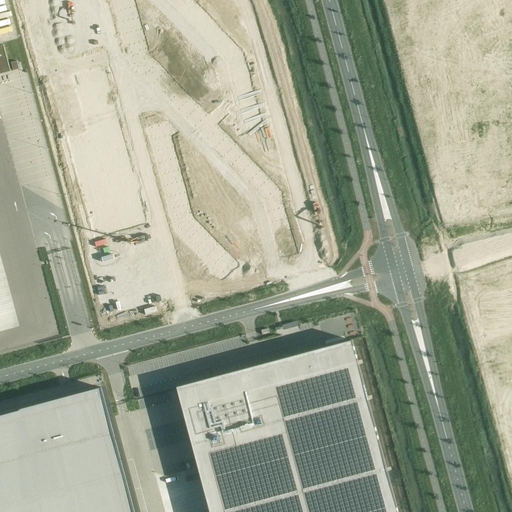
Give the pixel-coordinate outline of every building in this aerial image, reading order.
[(131,0),(119,0),(114,1),(117,13),(134,8),(131,0)] [(189,0),(187,0),(176,11),(184,20),(197,8),(189,0)] [(134,8),(117,13),(121,24),(137,20),(134,8)] [(197,8),(184,20),(193,29),(205,17),(197,8)] [(205,17),(193,29),(201,37),(213,25),(205,17)] [(137,20),(121,24),(124,36),(140,31),(137,20)] [(213,25),(201,37),(209,46),(222,34),(213,25)] [(140,31),(124,36),(127,47),(143,43),(140,31)] [(222,34),(209,46),(217,54),(230,43),(222,34)] [(143,43),(127,47),(131,65),(135,69),(148,57),(147,56),(143,43)] [(230,43),(217,54),(226,63),(229,75),(246,71),(242,55),(230,43)] [(3,45),(0,45),(0,73),(10,71),(3,45)] [(148,57),(135,69),(143,78),(156,66),(148,57)] [(156,66),(143,78),(151,86),(164,74),(156,66)] [(90,135),(68,141),(85,206),(107,200),(114,229),(143,221),(135,191),(137,190),(135,180),(132,181),(102,69),(74,77),(90,135)] [(246,71),(229,75),(232,86),(249,82),(246,71)] [(164,74),(151,86),(160,95),(172,83),(164,74)] [(249,82),(232,86),(235,98),(252,94),(249,82)] [(172,83),(160,95),(168,103),(180,91),(172,83)] [(180,91),(168,103),(176,112),(189,100),(180,91)] [(252,94),(235,98),(238,109),(255,105),(252,94)] [(189,100),(176,112),(184,121),(197,109),(189,100)] [(255,105),(238,109),(241,121),(258,117),(255,105)] [(197,109),(184,121),(193,130),(206,118),(197,109)] [(258,117),(241,121),(244,133),(261,128),(258,117)] [(165,125),(149,130),(152,141),(168,137),(165,125)] [(217,129),(204,141),(213,150),(225,138),(217,129)] [(168,137),(152,141),(155,153),(172,149),(168,137)] [(225,138),(213,150),(221,159),(234,147),(225,138)] [(234,147),(221,159),(230,167),(242,155),(234,147)] [(172,149),(155,153),(158,164),(175,160),(172,149)] [(242,155),(230,167),(238,176),(250,164),(242,155)] [(175,160),(158,164),(161,176),(178,172),(175,160)] [(250,164),(238,176),(246,184),(259,173),(250,164)] [(178,172),(161,176),(164,188),(181,183),(178,172)] [(259,173),(246,184),(254,193),(267,181),(259,173)] [(267,181),(254,193),(263,202),(266,214),(283,209),(278,193),(267,181)] [(181,183),(164,188),(167,199),(184,195),(181,183)] [(184,195),(167,199),(170,211),(187,206),(184,195)] [(187,206),(170,211),(175,229),(179,233),(191,221),(187,206)] [(283,209),(266,214),(269,225),(286,221),(283,209)] [(191,221),(179,233),(187,241),(199,229),(191,221)] [(286,221),(269,225),(272,237),(289,232),(286,221)] [(199,229),(187,241),(195,250),(207,238),(199,229)] [(289,232),(272,237),(275,248),(292,244),(289,232)] [(207,238),(195,250),(203,258),(216,246),(207,238)] [(292,244),(275,248),(278,260),(295,256),(292,244)] [(216,246),(203,258),(211,267),(224,255),(216,246)] [(224,255),(211,267),(220,276),(233,264),(224,255)] [(179,386),(177,387),(210,511),(397,511),(352,343),(352,341),(350,341),(351,343),(339,346),(339,345),(338,345),(338,344),(337,344),(336,344),(336,345),(335,345),(334,346),(334,347),(334,348),(318,352),(301,357),(259,368),(180,389),(179,387),(179,386)] [(133,511),(99,388),(0,414),(0,511),(133,511)]
